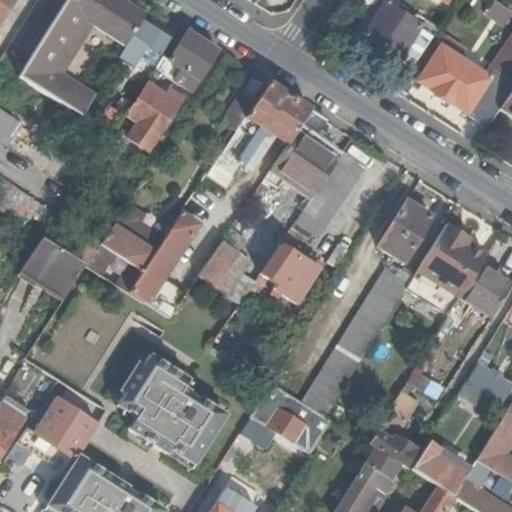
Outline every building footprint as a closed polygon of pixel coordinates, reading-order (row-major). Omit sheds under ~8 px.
[(42,0),(0,64),(0,70),(17,82),(70,0),(42,0)] [(0,0),(0,28),(18,0),(0,0)] [(127,0),(70,0),(17,82),(17,83),(80,125),(95,102),(79,92),(111,43),(127,53),(144,27),(151,15),(127,0)] [(462,0),(450,0),(447,5),(439,17),(448,22),(462,0)] [(503,30),(511,15),(511,13),(493,1),(483,17),(503,30)] [(424,6),(415,19),(439,35),(448,22),(439,17),(424,6)] [(385,9),(365,42),(413,73),(435,41),(385,9)] [(170,44),(144,27),(127,53),(120,63),(135,72),(144,58),(147,59),(150,55),(159,61),(170,44)] [(162,82),(191,100),(219,58),(188,38),(167,71),(169,72),(162,82)] [(446,46),(419,89),(488,133),(503,112),(511,98),(511,43),(488,82),(458,64),(462,57),(446,46)] [(259,134),(237,168),(230,164),(222,159),(213,172),(233,184),(242,172),(251,177),(274,143),(288,152),(294,142),(297,138),(311,117),(268,90),(256,107),(245,125),(259,134)] [(166,103),(146,91),(125,122),(134,129),(124,145),(147,158),(180,104),(170,98),(166,103)] [(240,97),(220,127),(237,137),(240,132),(245,125),(256,107),(240,97)] [(511,98),(503,112),(511,117),(511,98)] [(0,145),(11,153),(26,129),(0,111),(0,145)] [(327,127),(311,117),(297,138),(312,148),(327,127)] [(240,132),(237,137),(222,159),(230,164),(248,137),(240,132)] [(288,152),(266,184),(307,211),(335,168),(294,142),(288,152)] [(343,158),(335,168),(307,211),(292,233),(314,248),(364,171),(343,158)] [(0,184),(0,214),(42,244),(56,223),(0,184)] [(385,243),(380,252),(404,267),(432,223),(407,207),(385,243)] [(143,220),(128,210),(98,256),(86,274),(100,283),(114,263),(130,273),(118,294),(128,301),(164,247),(138,230),(143,220)] [(180,222),(164,247),(128,301),(169,327),(186,302),(163,288),(198,234),(180,222)] [(463,244),(445,232),(415,280),(458,307),(480,272),(485,264),(467,252),(460,248),(463,244)] [(246,248),(230,237),(199,283),(240,310),(248,299),(256,287),(243,278),(251,265),(240,257),(246,248)] [(470,248),(463,244),(460,248),(467,252),(470,248)] [(41,246),(40,245),(19,277),(63,305),(84,273),(75,267),(41,246)] [(98,256),(87,249),(75,267),(84,273),(86,274),(98,256)] [(299,307),(317,279),(279,253),(260,281),(268,286),(275,292),(273,296),(295,311),(298,306),(299,307)] [(410,287),(383,271),(296,407),(299,409),(315,419),(323,424),(331,412),(410,287)] [(511,292),(480,272),(458,307),(489,326),(511,292)] [(260,281),(256,287),(248,299),(256,304),(268,286),(260,281)] [(250,344),(238,362),(276,386),(288,367),(250,344)] [(131,424),(124,435),(163,461),(167,455),(191,471),(223,422),(199,406),(196,407),(186,401),(186,398),(181,395),(172,390),(178,381),(147,361),(139,373),(134,370),(116,399),(120,402),(114,413),(131,424)] [(434,368),(424,362),(411,382),(421,388),(434,368)] [(494,393),(472,378),(465,390),(482,401),(487,404),(494,393)] [(186,386),(178,381),(172,390),(181,395),(186,386)] [(421,388),(411,382),(405,391),(415,397),(421,388)] [(262,402),(292,420),(299,409),(296,407),(272,392),(269,390),(262,402)] [(482,401),(465,390),(454,407),(472,417),(482,401)] [(415,397),(405,391),(401,398),(410,405),(415,397)] [(410,405),(401,398),(367,452),(374,456),(397,471),(403,475),(414,457),(393,443),(416,408),(410,405)] [(0,455),(23,421),(0,405),(0,455)] [(54,405),(31,438),(74,466),(76,462),(96,431),(54,405)] [(343,419),(331,412),(323,424),(330,429),(335,432),(343,419)] [(511,442),(511,412),(510,412),(474,469),(511,492),(511,467),(501,460),(511,442)] [(315,419),(305,435),(320,445),(330,429),(323,424),(315,419)] [(427,450),(420,461),(409,479),(435,495),(451,505),(462,489),(467,481),(436,461),(438,458),(427,450)] [(397,471),(374,456),(366,469),(378,477),(381,472),(392,479),(397,471)] [(420,461),(414,457),(403,475),(409,479),(420,461)] [(31,458),(25,470),(43,479),(49,467),(31,458)] [(76,462),(74,466),(44,511),(154,511),(137,501),(134,502),(123,496),(125,493),(113,485),(112,486),(76,462)] [(389,493),(362,476),(338,511),(370,511),(374,506),(379,509),(389,493)] [(116,479),(113,485),(125,493),(129,488),(116,479)] [(452,506),(461,511),(499,511),(462,489),(451,505),(452,506)] [(448,511),(452,506),(451,505),(435,495),(424,511),(448,511)] [(238,511),(221,501),(214,511),(238,511)]
